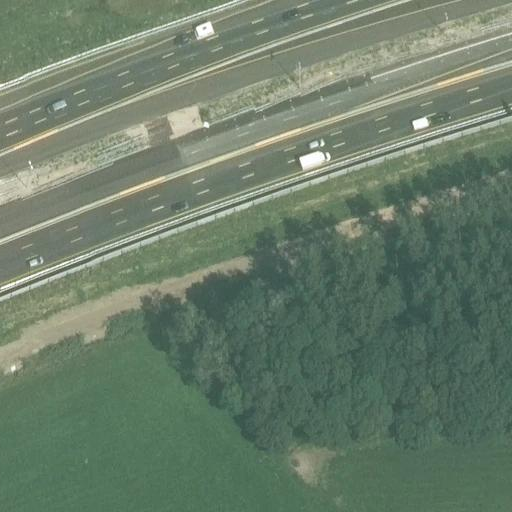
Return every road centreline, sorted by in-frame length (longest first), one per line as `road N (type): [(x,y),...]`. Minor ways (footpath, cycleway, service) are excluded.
road 1 (motorway): [(0,241),(184,170),(511,63)]
road 2 (motorway): [(415,0),(0,144)]
